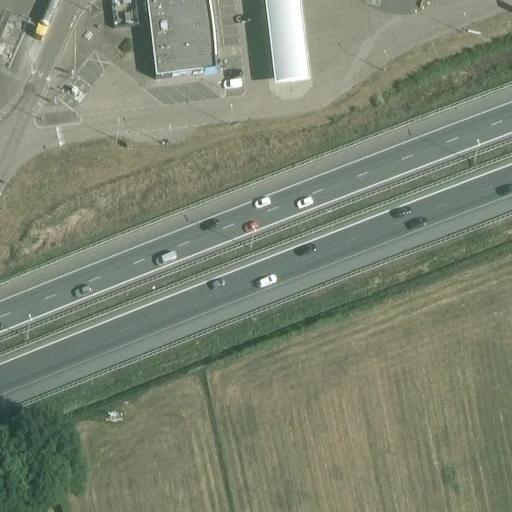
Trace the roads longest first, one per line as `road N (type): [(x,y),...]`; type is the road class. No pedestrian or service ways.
road 1 (motorway): [(511,117),(0,317)]
road 2 (motorway): [(0,380),(511,181)]
